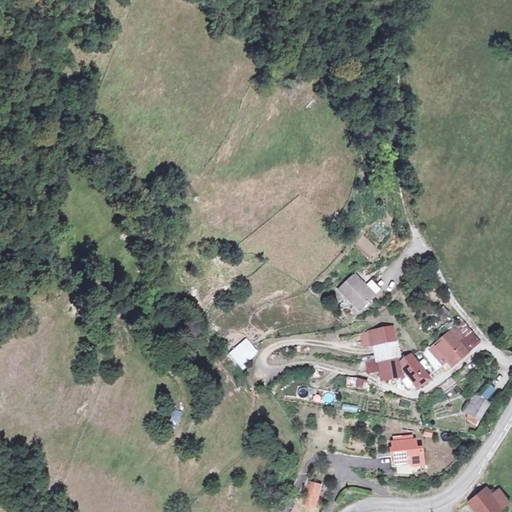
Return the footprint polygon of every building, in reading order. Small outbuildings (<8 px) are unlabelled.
[(357,270),(340,288),(365,311),(382,293),(357,270)] [(397,323),(361,332),(364,346),(375,343),(380,359),(367,360),(370,372),(384,370),(383,380),(410,375),(423,384),(476,346),(460,326),(407,355),(397,323)] [(262,350),(249,336),(232,350),(244,365),(262,350)] [(344,386),(366,389),(367,379),(346,377),(344,386)] [(447,401),(459,395),(451,379),(439,385),(447,401)] [(495,400),(477,392),(467,414),(486,422),(495,400)] [(322,403),(332,405),(334,395),(325,393),(322,403)] [(356,413),(358,406),(342,403),(341,410),(356,413)] [(170,409),(166,423),(177,426),(180,412),(170,409)] [(423,429),(422,436),(431,437),(432,430),(423,429)] [(415,434),(393,436),(395,469),(431,466),(429,445),(416,446),(415,434)] [(325,481),(309,478),(306,502),(321,504),(325,481)] [(489,481),(469,499),(480,511),(498,511),(511,500),(511,496),(502,485),(496,489),(489,481)]
